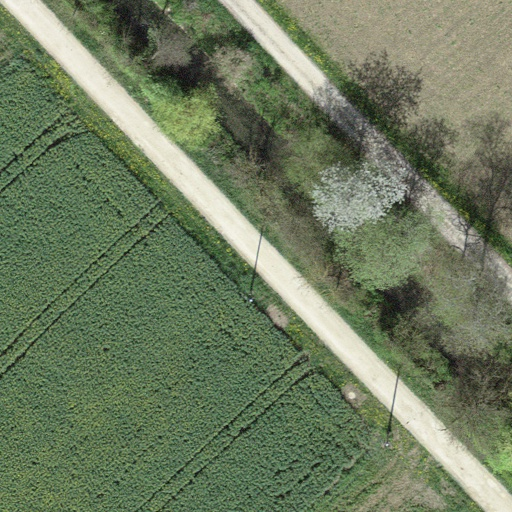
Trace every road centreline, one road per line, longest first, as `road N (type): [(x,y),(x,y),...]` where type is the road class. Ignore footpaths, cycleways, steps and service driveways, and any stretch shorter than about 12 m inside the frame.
road 1 (track): [(14,0),(497,511)]
road 2 (track): [(511,299),(234,0)]
